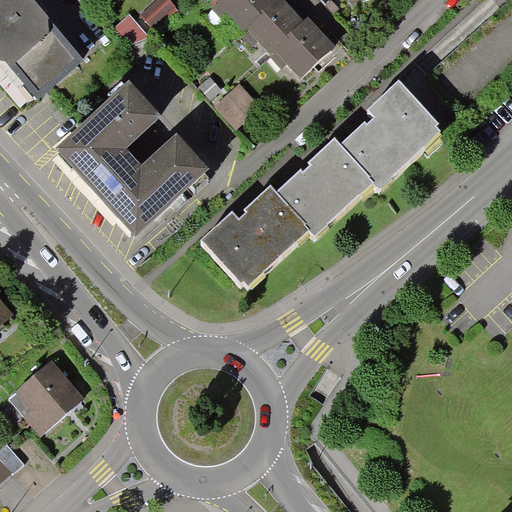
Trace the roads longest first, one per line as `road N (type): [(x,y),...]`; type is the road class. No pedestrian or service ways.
road 1 (residential): [(256,373),(511,154)]
road 2 (primary): [(195,354),(6,188)]
road 3 (primary): [(6,188),(34,242),(147,394)]
